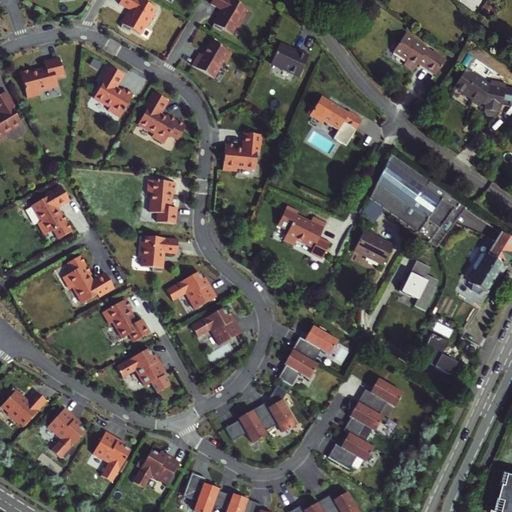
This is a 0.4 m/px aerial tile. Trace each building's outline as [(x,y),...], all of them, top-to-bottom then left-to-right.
[(141,0),(120,0),(119,4),(130,10),(121,27),(129,32),(131,29),(140,35),(145,26),(147,27),(155,14),(153,13),(156,8),(141,0)] [(231,0),(212,0),(210,4),(221,11),(211,27),(220,33),(222,30),(231,35),(236,26),(238,28),(246,15),(244,14),(247,9),(231,0)] [(428,60),(426,63),(438,72),(448,58),(435,49),(434,51),(417,40),(418,38),(408,31),(395,49),(408,58),(405,62),(414,69),(420,60),(423,56),(428,60)] [(199,53),(192,65),(214,78),(223,61),(226,63),(232,52),(211,40),(202,55),(199,53)] [(289,47),(279,43),(270,63),(299,75),(309,54),(296,48),(296,49),(294,51),(290,49),(289,47)] [(20,72),(27,98),(41,94),(40,91),(58,86),(55,78),(64,75),(60,58),(44,62),(46,68),(32,72),(32,69),(20,72)] [(125,109),(133,94),(123,88),(121,92),(116,88),(123,75),(109,67),(100,82),(102,83),(93,99),(109,108),(107,111),(119,118),(124,111),(125,109)] [(486,102),(486,106),(488,107),(487,110),(488,113),(494,114),(496,111),(496,108),(498,108),(498,104),(501,103),(502,99),(510,100),(511,95),(511,84),(504,83),(505,79),(489,77),(489,80),(463,67),(453,86),(456,88),(473,97),(482,102),(486,102)] [(0,141),(7,137),(6,134),(22,125),(13,110),(15,108),(6,93),(0,96),(0,141)] [(146,109),(138,124),(154,134),(152,137),(164,144),(169,135),(178,140),(186,125),(167,115),(166,117),(160,114),(168,101),(153,93),(144,108),(146,109)] [(321,95),(309,114),(322,123),(324,120),(338,130),(333,137),(345,145),(363,118),(350,110),(348,113),(321,95)] [(482,102),(473,97),(471,101),(481,106),(486,106),(486,102),(482,102)] [(223,163),(222,171),(236,172),(237,169),(255,170),(257,153),(259,153),(260,146),(260,138),(261,135),(244,134),(243,149),(236,148),(237,145),(225,143),(223,161),(223,163)] [(445,193),(390,155),(368,199),(436,246),(448,230),(442,225),(442,224),(447,216),(448,216),(455,207),(442,198),(445,193)] [(175,183),(149,180),(147,194),(151,195),(149,213),(158,214),(157,223),(175,225),(176,209),(170,208),(171,194),(174,195),(175,183)] [(41,222),(38,224),(45,235),(54,230),(59,239),(73,231),(62,212),(59,213),(56,208),(70,200),(61,186),(46,195),(47,197),(32,206),(41,222)] [(368,199),(362,212),(374,222),(383,209),(368,199)] [(319,238),(327,225),(314,218),(312,222),(297,215),(299,211),(287,205),(278,224),(289,230),(284,239),(295,245),(298,240),(314,248),(311,253),(322,259),(330,244),(319,238)] [(456,222),(448,216),(447,216),(442,224),(442,225),(448,230),(450,231),(456,222)] [(363,231),(354,250),(383,265),(392,246),(363,231)] [(511,245),(511,239),(501,231),(496,238),(497,238),(510,249),(511,245)] [(178,240),(144,236),(143,242),(141,242),(140,256),(142,257),(141,267),(152,268),(151,271),(161,272),(163,253),(176,254),(178,240)] [(477,271),(470,283),(473,284),(472,290),(478,294),(482,291),(485,292),(496,272),(501,264),(505,266),(511,253),(511,250),(510,249),(497,238),(496,238),(487,254),(483,252),(481,253),(473,266),(473,268),(477,271)] [(81,255),(67,263),(72,272),(63,277),(70,289),(73,287),(82,303),(97,294),(99,297),(114,288),(106,274),(93,281),(90,276),(92,274),(81,255)] [(413,309),(424,314),(432,299),(431,298),(435,291),(434,290),(437,283),(425,278),(429,270),(415,264),(404,286),(402,285),(398,294),(416,303),(413,309)] [(501,264),(496,272),(500,274),(505,266),(501,264)] [(198,271),(166,290),(173,301),(186,293),(195,309),(216,297),(209,284),(206,285),(198,271)] [(125,299),(103,312),(110,324),(113,322),(122,338),(129,334),(134,342),(149,333),(141,319),(136,322),(129,310),(131,309),(125,299)] [(449,321),(465,329),(476,307),(461,299),(449,321)] [(223,308),(191,326),(197,338),(211,330),(220,346),(241,333),(233,320),(231,322),(223,308)] [(337,341),(312,326),(307,334),(309,335),(306,341),(299,337),(292,350),(313,362),(320,350),(329,355),(337,341)] [(447,339),(431,331),(419,353),(421,358),(451,372),(464,348),(459,345),(465,334),(452,327),(447,339)] [(148,348),(116,367),(122,378),(136,370),(145,386),(166,374),(159,361),(156,362),(148,348)] [(289,360),(278,378),(291,385),(298,373),(309,379),(317,365),(313,362),(292,350),(287,358),(289,360)] [(403,393),(377,379),(373,387),(375,388),(371,394),(365,390),(357,403),(378,415),(385,403),(394,408),(403,393)] [(46,403),(35,393),(25,402),(12,390),(5,397),(7,399),(0,407),(8,414),(6,416),(17,426),(18,424),(23,428),(46,403)] [(296,424),(281,399),(273,404),(274,406),(268,409),(264,403),(252,410),(264,431),(276,424),(281,433),(296,424)] [(354,412),(344,430),(348,433),(364,442),(371,430),(374,432),(382,417),(378,415),(357,403),(352,411),(354,412)] [(75,418),(64,408),(48,426),(61,438),(51,450),(60,459),(63,456),(67,452),(85,431),(73,421),(75,418)] [(244,417),(226,427),(233,440),(246,433),(252,444),(266,435),(264,431),(252,410),(243,415),(244,417)] [(119,438),(106,430),(94,452),(109,461),(102,474),(113,481),(131,449),(117,441),(119,438)] [(364,442),(348,433),(343,441),(345,443),(342,448),(335,444),(328,457),(349,469),(351,466),(356,457),(362,461),(365,462),(373,448),(364,442)] [(67,452),(63,456),(64,458),(68,453),(71,456),(76,450),(72,447),(67,452)] [(151,450),(132,482),(144,488),(152,475),(167,484),(179,463),(166,455),(165,458),(151,450)] [(356,457),(351,466),(357,470),(362,461),(356,457)] [(218,491),(219,489),(209,486),(209,488),(203,485),(205,478),(191,473),(183,496),(196,501),(193,510),(196,511),(210,511),(213,505),(218,491)] [(511,511),(511,478),(509,478),(506,491),(504,491),(499,511),(511,511)] [(238,498),(218,491),(213,505),(226,510),(225,511),(243,511),(248,500),(239,496),(238,498)] [(351,499),(347,492),(338,496),(339,498),(334,502),(330,495),(317,502),(322,511),(358,511),(355,506),(351,499)] [(351,499),(355,506),(359,503),(355,496),(351,499)] [(266,511),(265,511),(259,511),(261,505),(248,500),(243,511),(266,511)] [(322,511),(317,502),(309,507),(310,509),(304,511),(303,511),(300,506),(289,511),(322,511)]
